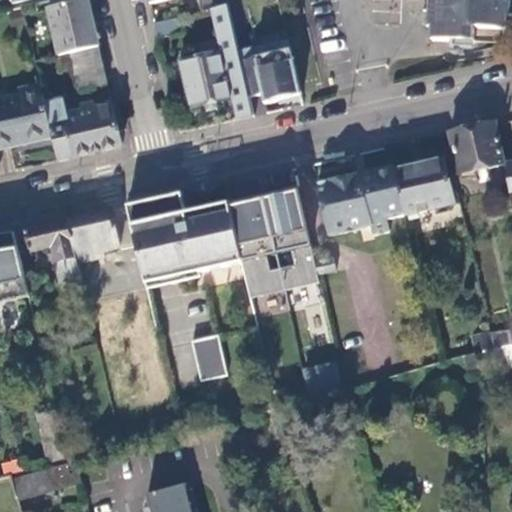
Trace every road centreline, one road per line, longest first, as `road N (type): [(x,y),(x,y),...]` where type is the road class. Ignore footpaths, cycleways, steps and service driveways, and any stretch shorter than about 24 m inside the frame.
road 1 (tertiary): [(159,170),(511,91)]
road 2 (residential): [(119,0),(159,170)]
road 3 (tertiary): [(0,208),(159,170)]
